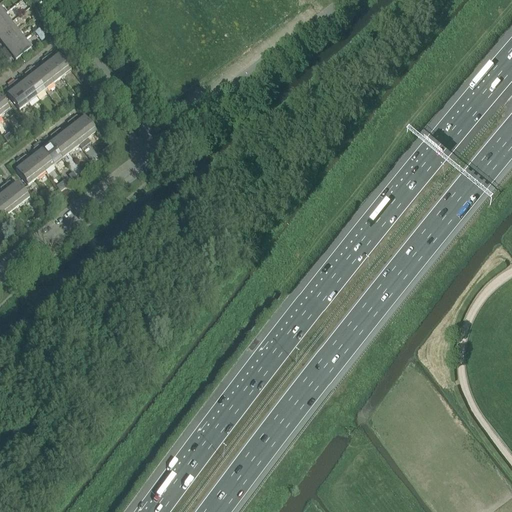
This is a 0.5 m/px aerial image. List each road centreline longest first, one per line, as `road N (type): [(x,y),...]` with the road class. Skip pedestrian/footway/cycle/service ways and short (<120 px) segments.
road 1 (motorway): [(511,59),(153,511)]
road 2 (motorway): [(212,511),(511,134)]
road 3 (unclassified): [(0,276),(153,152),(149,134),(44,0)]
